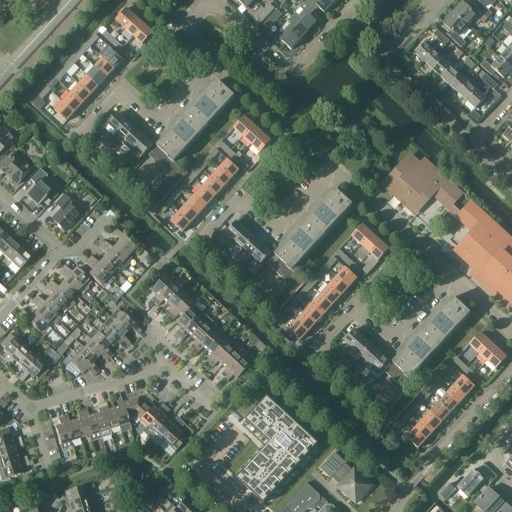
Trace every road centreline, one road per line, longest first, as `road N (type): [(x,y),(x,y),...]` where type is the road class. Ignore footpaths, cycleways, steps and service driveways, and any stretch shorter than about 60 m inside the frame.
road 1 (residential): [(273,278),(258,294),(198,241),(237,197),(275,233),(335,168)]
road 2 (residential): [(387,388),(376,401),(314,350),(353,308),(390,344),(453,278)]
road 3 (residential): [(149,172),(139,185),(79,132),(121,89),(159,123),(216,59)]
road 4 (residential): [(31,409),(160,370),(214,412)]
road 5 (residential): [(469,143),(380,60),(433,0)]
road 6 (residential): [(335,168),(216,59)]
road 7 (residential): [(453,278),(335,168)]
road 8 (residential): [(405,489),(511,371)]
road 9 (residential): [(233,511),(185,469),(237,415)]
